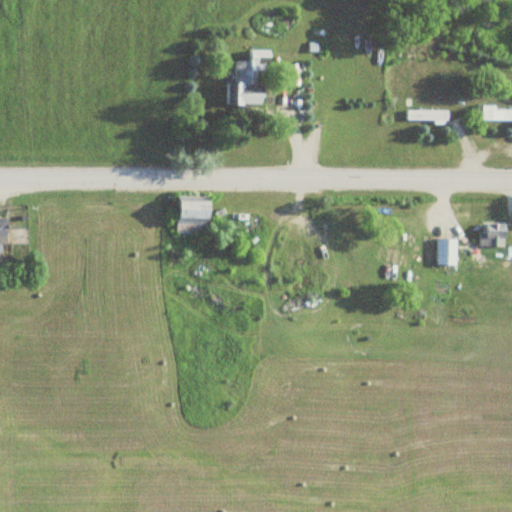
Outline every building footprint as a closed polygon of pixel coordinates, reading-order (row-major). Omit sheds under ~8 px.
[(232,61),(233,81),(224,81),(224,104),(275,103),(274,83),(255,84),(254,71),(267,71),(266,50),(247,50),(247,60),(232,61)] [(511,120),(511,106),(478,106),(478,120),(511,120)] [(445,110),(403,110),(403,122),(445,122),(445,110)] [(206,195),(174,195),(174,233),(206,233),(206,195)] [(502,222),(481,222),(481,245),(502,245),(502,222)] [(453,237),(434,237),(434,264),(453,264),(453,237)]
